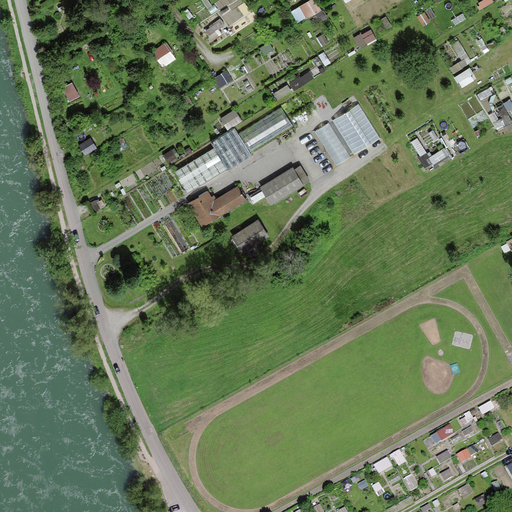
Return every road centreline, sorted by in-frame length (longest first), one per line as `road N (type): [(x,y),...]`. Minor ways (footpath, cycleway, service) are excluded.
road 1 (residential): [(194,511),(152,440),(104,326),(20,0)]
road 2 (track): [(104,326),(227,250)]
road 3 (track): [(36,71),(156,0)]
road 4 (track): [(405,511),(511,451)]
